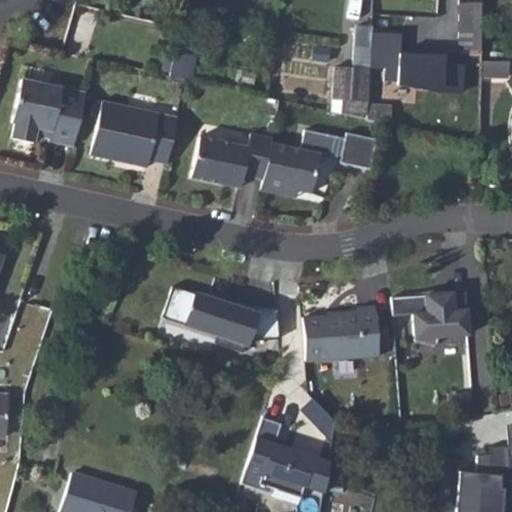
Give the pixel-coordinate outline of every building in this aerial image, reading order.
[(481,9),(481,5),(461,4),(460,50),(480,51),(481,9)] [(370,29),(353,28),(349,68),(367,69),(367,67),(370,33),(370,29)] [(401,34),(370,33),(367,67),(385,69),(385,83),(398,83),(398,88),(437,90),(437,93),(464,93),(465,64),(447,63),(447,56),(400,54),(401,34)] [(173,55),(169,73),(188,78),(191,58),(173,55)] [(480,61),(480,76),(506,77),(506,61),(480,61)] [(341,102),(340,117),(363,119),(367,69),(349,68),(333,67),(330,101),(341,102)] [(48,138),(72,144),(84,90),(21,76),(11,120),(14,121),(11,135),(33,140),(35,133),(36,126),(50,129),(49,136),(48,138)] [(176,115),(101,98),(90,153),(146,165),(148,157),(166,161),(176,115)] [(50,129),(36,126),(35,133),(49,136),(50,129)] [(375,142),(304,127),(300,146),(270,140),(262,176),(260,187),(291,194),(292,186),(310,190),(317,155),(369,166),(375,142)] [(250,131),(247,144),(199,133),(190,174),(224,182),(225,177),(240,180),(241,172),(262,176),(270,140),(271,135),(250,131)] [(240,180),(225,177),(224,182),(239,185),(240,180)] [(168,284),(159,315),(213,332),(211,340),(240,349),(243,338),(268,336),(267,305),(219,295),(217,296),(216,296),(215,297),(215,298),(168,284)] [(463,292),(389,297),(391,316),(411,314),(412,340),(435,344),(436,336),(466,335),(463,292)] [(276,307),(267,305),(268,336),(277,336),(276,307)] [(300,317),(304,361),(376,356),(373,306),(356,307),(356,310),(336,311),(337,314),(326,315),(300,317)] [(278,423),(259,416),(236,486),(267,496),(269,490),(297,499),(300,489),(323,496),(325,487),(328,460),(272,442),(278,423)] [(508,448),(490,448),(491,456),(479,457),(478,474),(461,472),(456,511),(502,511),(505,488),(500,488),(501,477),(511,476),(508,448)] [(71,472),(70,476),(59,511),(127,511),(133,495),(134,490),(71,472)]
